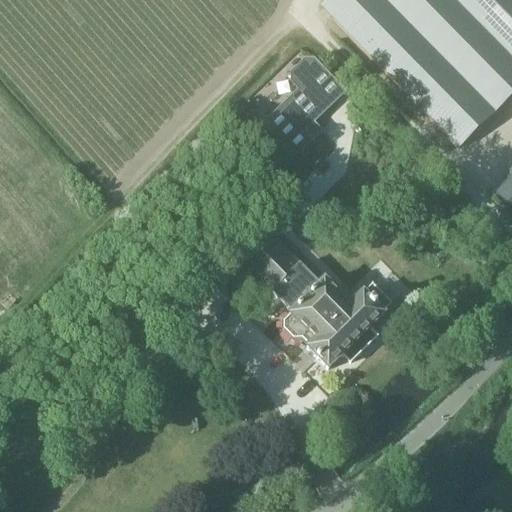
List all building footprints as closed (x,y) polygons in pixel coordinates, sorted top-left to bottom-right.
[(511,0),(327,0),(319,8),(458,150),(511,97),(511,0)] [(299,90),(266,123),(297,154),(320,132),(311,124),(343,93),(313,62),(305,62),(292,74),(292,82),(299,90)] [(511,172),(494,192),(511,208),(511,206),(511,172)] [(269,234),(242,262),(272,291),(299,264),(269,234)] [(319,284),(299,264),(272,291),(292,312),(319,284)] [(292,312),(282,321),(282,331),(292,342),(301,342),(306,347),(305,349),(327,371),(384,316),(361,293),(349,304),(323,279),(319,284),(292,312)]
